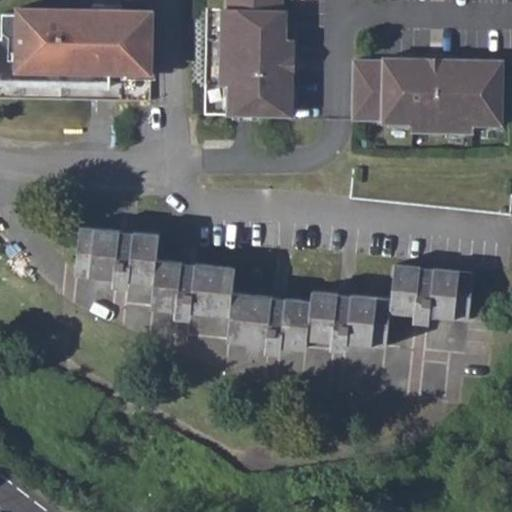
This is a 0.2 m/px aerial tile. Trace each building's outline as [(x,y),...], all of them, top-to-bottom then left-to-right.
[(217,0),(218,10),(213,10),(213,82),(221,82),(220,116),(289,116),(289,82),(282,82),(282,72),(282,57),(290,57),(290,41),(282,41),(282,11),(278,11),(277,0),(217,0)] [(0,94),(139,100),(143,10),(83,8),(83,12),(82,21),(69,21),(70,12),(40,10),(40,6),(9,4),(9,9),(0,8),(0,94)] [(83,12),(70,12),(69,21),(82,21),(83,12)] [(282,72),(289,72),(290,57),(282,57),(282,72)] [(380,61),(350,60),(350,119),(379,120),(379,122),(409,122),(409,130),(470,130),(470,123),(499,123),(500,59),(453,59),(453,67),(426,66),(414,66),(414,58),(380,58),(380,61)] [(426,58),(426,66),(453,67),(453,59),(426,58)] [(511,183),(351,169),(349,199),(509,212),(511,183)] [(232,290),(234,266),(156,259),(158,234),(80,228),(76,275),(155,282),(153,307),(229,313),(227,338),(305,344),(306,337),(386,344),(389,313),(412,315),(411,325),(430,327),(430,319),(457,321),(461,271),(397,265),(394,293),(311,286),(310,297),(232,290)]
